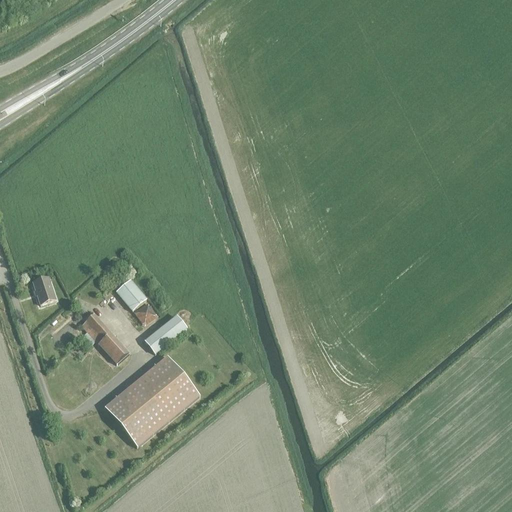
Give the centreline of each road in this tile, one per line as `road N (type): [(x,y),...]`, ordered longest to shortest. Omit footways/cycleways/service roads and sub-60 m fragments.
road 1 (secondary): [(25,101),(174,0)]
road 2 (unclassified): [(0,70),(121,0)]
